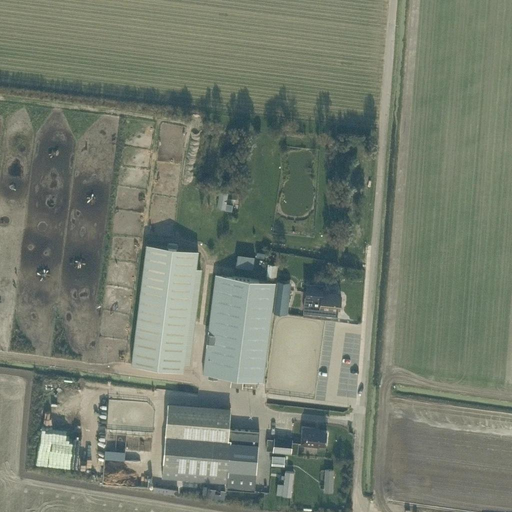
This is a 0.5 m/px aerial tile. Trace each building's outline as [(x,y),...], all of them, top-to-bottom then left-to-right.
[(219,192),(217,209),(224,211),(227,194),(219,192)] [(146,243),(131,364),(183,370),(198,250),(177,247),(177,243),(167,242),(167,246),(146,243)] [(238,255),(236,267),(253,269),(254,257),(238,255)] [(267,265),(266,277),(276,278),(277,266),(267,265)] [(215,274),(203,373),(263,381),(271,313),(276,281),(215,274)] [(277,280),(273,311),(284,313),(287,282),(277,280)] [(304,306),(303,311),(337,315),(338,310),(339,310),(341,295),(321,292),(322,285),(307,283),(304,306)] [(166,436),(163,465),(228,470),(227,488),(252,490),(254,490),(260,430),(229,428),(231,411),(168,405),(167,424),(166,436)] [(319,445),(319,443),(325,444),(326,433),(314,431),(314,429),(303,428),(301,443),(319,445)] [(274,439),(273,451),(291,453),(292,441),(274,439)] [(295,467),(294,489),(301,490),(303,467),(295,467)] [(284,470),(281,494),(290,495),(293,471),(284,470)] [(327,470),(326,491),(333,492),(334,470),(327,470)]
